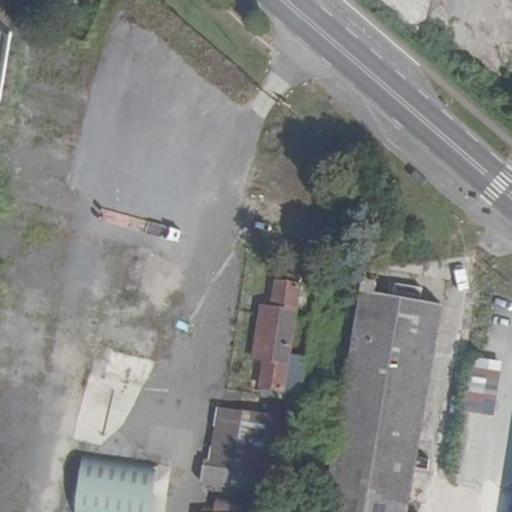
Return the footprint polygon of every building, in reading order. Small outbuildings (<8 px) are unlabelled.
[(347,230),(354,231),(359,199),(330,194),(325,226),(347,230)] [(325,226),(320,257),(342,260),(347,230),(325,226)] [(322,511),(363,511),(400,298),(374,294),(376,282),(362,279),(360,291),(353,291),(348,321),(355,322),(322,511)] [(300,393),(306,355),(290,353),(301,284),(274,280),(270,308),(268,308),(259,359),(262,359),(258,385),(281,390),(300,393)] [(403,511),(439,305),(400,298),(363,511),(403,511)] [(250,357),(259,359),(268,308),(258,306),(250,357)] [(100,320),(95,359),(116,362),(117,354),(159,359),(162,327),(100,320)] [(124,397),(128,356),(118,355),(117,365),(93,363),(90,393),(124,397)] [(470,410),(498,415),(508,363),(479,358),(470,410)] [(281,390),(258,385),(256,396),(279,400),(281,390)] [(225,468),(284,477),(293,420),(215,408),(206,465),(225,468)] [(159,511),(163,464),(83,458),(79,511),(159,511)] [(284,477),(225,468),(222,485),(281,494),(284,477)] [(262,511),(264,503),(215,494),(211,511),(262,511)]
